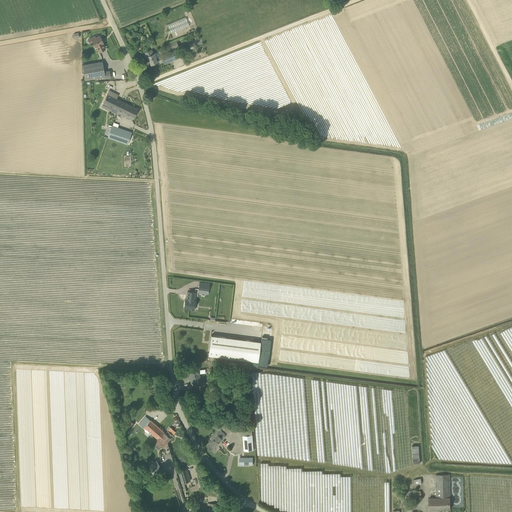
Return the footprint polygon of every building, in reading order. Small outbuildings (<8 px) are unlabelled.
[(170,33),(189,26),(186,17),(166,24),(170,33)] [(103,43),(100,35),(96,37),(95,36),(88,40),(89,43),(93,42),(95,47),(97,46),(99,52),(105,49),(103,43)] [(171,49),(178,46),(176,41),(169,44),(171,49)] [(153,53),(152,49),(144,53),(146,57),(147,57),(151,64),(157,62),(157,61),(163,59),(165,64),(176,59),(173,52),(156,59),(154,53),(153,53)] [(104,71),(102,61),(82,65),(85,80),(95,78),(95,80),(98,80),(98,78),(105,77),(105,79),(111,78),(109,70),(104,71)] [(116,114),(118,110),(122,101),(116,99),(118,95),(109,90),(103,103),(112,107),(110,111),(116,114)] [(133,120),(138,109),(122,101),(118,110),(134,117),(132,120),(133,120)] [(128,145),(132,132),(112,125),(111,128),(108,135),(108,137),(128,145)] [(200,282),(199,289),(209,290),(210,283),(200,282)] [(194,310),(195,300),(194,300),(195,292),(187,291),(186,299),(185,299),(184,307),(189,308),(189,309),(194,310)] [(208,355),(253,361),(253,364),(255,364),(255,361),(258,361),(261,341),(211,335),(208,355)] [(483,354),(480,354),(491,371),(493,371),(493,373),(495,371),(495,374),(497,376),(495,376),(496,379),(497,378),(497,372),(500,372),(502,375),(504,374),(507,374),(507,372),(505,373),(505,366),(501,366),(505,363),(500,355),(502,354),(498,354),(497,353),(486,353),(485,353),(483,354)] [(201,383),(200,374),(199,370),(190,371),(190,376),(190,381),(192,380),(192,384),(201,383)] [(298,377),(301,459),(308,459),(305,377),(298,377)] [(164,432),(150,420),(146,416),(139,424),(143,428),(144,427),(158,439),(160,436),(164,432)] [(125,434),(136,424),(131,419),(121,429),(125,434)] [(211,450),(225,435),(218,429),(210,437),(212,439),(206,445),(211,450)] [(173,435),(168,430),(165,433),(164,432),(160,436),(167,441),(173,435)] [(244,451),(254,450),(252,435),(243,435),(244,451)] [(164,445),(167,441),(160,436),(158,439),(159,440),(156,443),(161,448),(163,445),(164,445)] [(254,457),(241,456),(240,463),(253,464),(254,457)] [(154,475),(162,471),(156,460),(148,465),(154,475)] [(355,483),(356,478),(264,462),(259,488),(263,490),(262,492),(269,493),(269,494),(270,492),(268,502),(271,504),(274,504),(273,506),(279,507),(279,509),(287,510),(286,511),(287,511),(341,511),(343,510),(348,511),(353,483),(355,483)] [(178,472),(181,483),(190,481),(187,469),(178,472)] [(435,475),(436,498),(450,497),(450,474),(435,475)] [(390,511),(389,481),(381,481),(381,511),(390,511)] [(420,491),(414,492),(414,490),(405,491),(406,499),(421,497),(420,491)] [(428,498),(429,510),(450,509),(450,497),(436,498),(428,498)]
